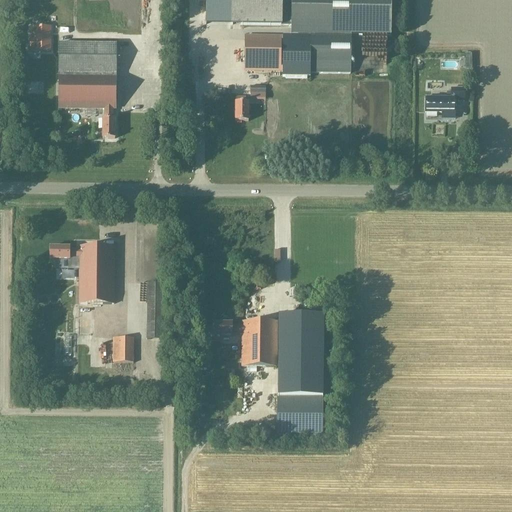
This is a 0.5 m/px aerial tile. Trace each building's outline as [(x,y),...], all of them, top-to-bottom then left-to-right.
[(350,74),(351,35),(351,0),(230,0),(230,26),(291,26),(291,37),(280,37),(245,36),(244,71),(281,71),(281,77),(309,77),(309,73),(350,74)] [(391,0),(351,0),(351,35),(391,35),(391,0)] [(50,52),(50,27),(30,27),(30,52),(50,52)] [(115,110),(116,78),(116,45),(59,44),(59,77),(58,109),(104,110),(104,120),(102,120),(102,139),(115,139),(115,120),(113,120),(113,110),(115,110)] [(446,98),(425,97),(425,113),(454,113),(455,102),(464,102),(464,89),(451,89),(451,92),(446,92),(446,98)] [(248,122),(248,103),(244,103),(244,97),(235,97),(235,103),(234,122),(248,122)] [(114,304),(114,247),(79,247),(79,249),(69,249),(69,248),(50,247),(50,260),(69,260),(69,258),(79,258),(79,304),(114,304)] [(162,339),(164,284),(147,283),(146,339),(162,339)] [(322,399),(323,319),(278,318),(276,398),(322,399)] [(277,367),(277,323),(231,322),(231,324),(222,324),(222,323),(213,323),(212,328),(207,328),(207,341),(221,341),(221,335),(232,336),(232,334),(242,334),(241,367),(277,367)] [(133,363),(134,338),(113,338),(112,363),(133,363)] [(276,398),(275,436),(321,437),(322,399),(276,398)]
